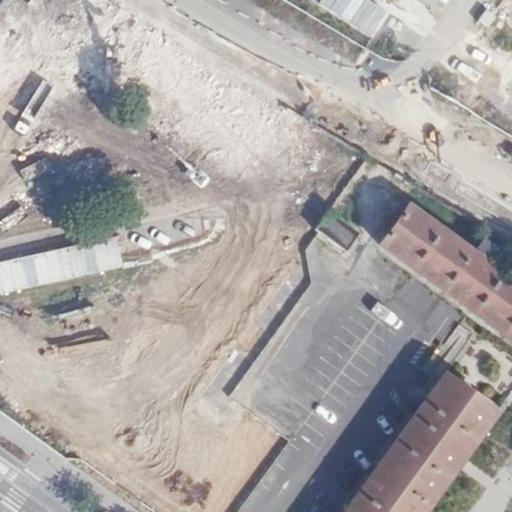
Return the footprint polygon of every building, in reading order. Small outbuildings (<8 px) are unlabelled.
[(96,12),(80,0),(74,9),(89,21),(96,12)] [(295,0),(398,62),(420,26),(376,0),(295,0)] [(0,386),(39,332),(0,304),(0,194),(83,80),(20,34),(0,61),(0,386)] [(263,109),(191,60),(149,127),(193,160),(173,189),(153,212),(134,233),(122,250),(153,273),(185,296),(301,135),(280,121),(263,109)] [(268,101),(263,109),(280,121),(283,115),(286,112),(268,101)] [(350,211),(335,199),(319,220),(335,232),(338,228),(344,232),(353,220),(347,216),(350,211)] [(511,293),(392,207),(365,244),(511,350),(511,293)] [(246,215),(140,359),(194,400),(301,256),(246,215)] [(185,296),(153,273),(147,281),(180,305),(185,296)] [(151,341),(122,321),(79,383),(107,403),(151,341)] [(425,511),(493,418),(440,380),(345,511),(425,511)] [(243,410),(184,511),(239,511),(284,434),(243,410)]
